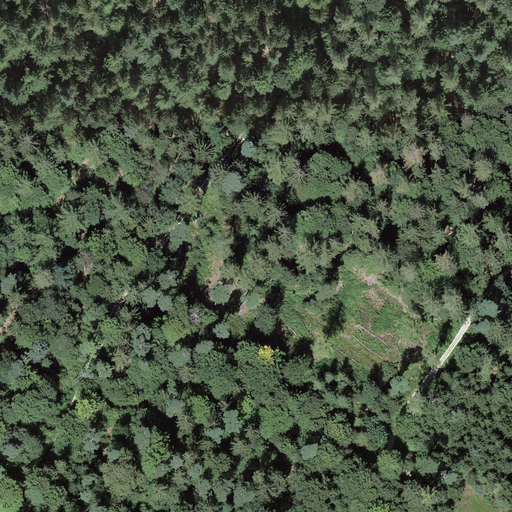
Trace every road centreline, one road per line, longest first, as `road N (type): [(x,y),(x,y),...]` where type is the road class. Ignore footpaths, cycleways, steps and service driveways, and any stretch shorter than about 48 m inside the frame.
road 1 (track): [(24,511),(124,290),(301,61),(335,0)]
road 2 (track): [(511,259),(404,404),(372,511)]
